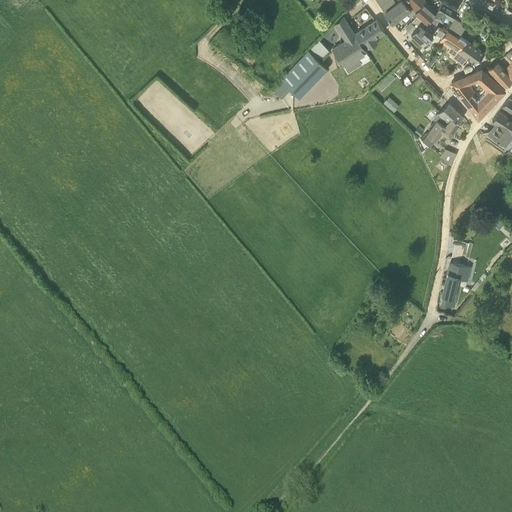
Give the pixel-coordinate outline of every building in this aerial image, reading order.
[(399,0),(396,3),(394,0),(388,0),(381,6),(385,12),(393,22),(406,11),(410,16),(415,12),(401,0),(399,0)] [(430,21),(436,10),(425,0),(403,0),(416,12),(425,20),(426,18),(430,21)] [(442,0),(440,0),(436,10),(430,21),(434,25),(439,16),(443,18),(445,15),(448,17),(450,15),(452,16),(457,8),(442,0)] [(356,33),(343,15),(334,23),(345,39),(332,47),(344,66),(348,72),(362,63),(357,57),(377,42),(374,38),(385,30),(376,20),(356,33)] [(424,46),(432,37),(424,29),(427,25),(423,20),(422,21),(417,16),(406,28),(424,46)] [(448,27),(460,36),(466,26),(454,18),(448,27)] [(460,36),(448,27),(441,38),(458,50),(465,39),(460,36)] [(498,34),(503,40),(510,33),(505,28),(498,34)] [(465,39),(458,50),(467,56),(476,62),(485,52),(465,39)] [(299,98),(328,68),(320,60),(330,50),(318,40),(295,64),(280,79),(281,80),(290,89),(299,98)] [(252,63),(258,56),(249,49),(243,56),(252,63)] [(467,56),(458,50),(454,57),(462,63),(467,56)] [(511,79),(511,72),(510,71),(507,73),(502,68),(496,62),(489,68),(492,74),(506,87),(511,79)] [(451,82),(470,106),(479,121),(501,96),(505,90),(504,89),(482,69),(475,71),(451,82)] [(411,82),(405,74),(400,78),(404,83),(405,83),(406,85),(411,82)] [(198,106),(196,108),(224,132),(239,114),(198,78),(184,94),(198,106)] [(281,98),(290,89),(281,80),(272,89),(281,98)] [(383,102),(388,106),(394,100),(389,96),(383,102)] [(511,113),(511,100),(509,98),(503,105),(511,113)] [(436,116),(446,124),(450,118),(458,123),(463,116),(449,103),(439,112),(436,116)] [(499,140),(505,145),(511,135),(511,122),(506,118),(507,116),(499,110),(492,119),(496,122),(488,132),(497,138),(496,139),(498,141),(499,140)] [(450,118),(446,124),(444,126),(437,120),(422,141),(430,147),(435,140),(436,140),(442,131),(449,136),(458,123),(450,118)] [(422,130),(418,127),(413,132),(419,137),(423,132),(422,130)] [(451,166),(456,155),(457,153),(445,148),(440,156),(451,166)] [(478,205),(474,211),(480,215),(484,208),(478,205)] [(489,221),(493,216),(487,211),(483,215),(489,221)] [(492,221),(499,228),(504,223),(497,216),(492,221)] [(454,305),(460,278),(467,280),(470,266),(451,261),(443,293),(445,293),(443,302),(454,305)]
